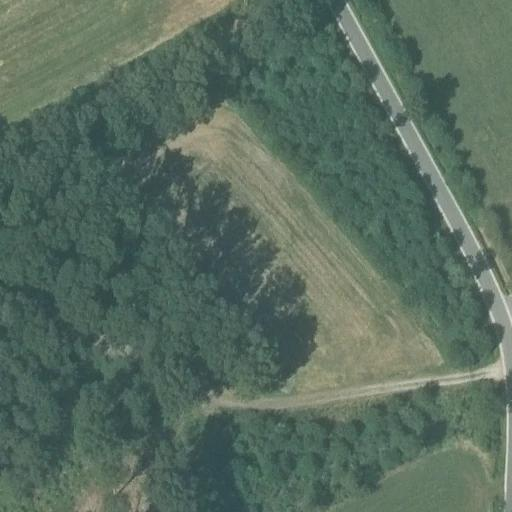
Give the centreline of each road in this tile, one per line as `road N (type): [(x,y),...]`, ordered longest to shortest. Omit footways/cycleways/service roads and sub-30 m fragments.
road 1 (track): [(511,378),(305,398),(267,394),(0,275)]
road 2 (unclassified): [(511,348),(485,274),(339,0)]
road 3 (track): [(277,0),(0,154)]
